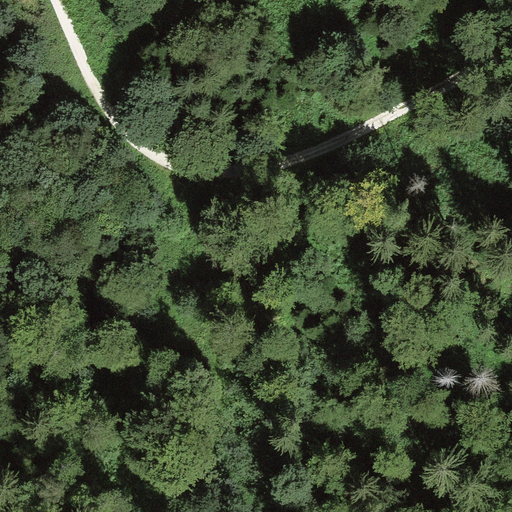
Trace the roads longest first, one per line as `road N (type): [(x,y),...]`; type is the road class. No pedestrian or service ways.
road 1 (track): [(55,0),(106,112),(164,162),(195,170),(241,170),(286,158),(511,44)]
road 2 (track): [(180,166),(220,348),(215,435),(182,482),(150,482),(123,463)]
